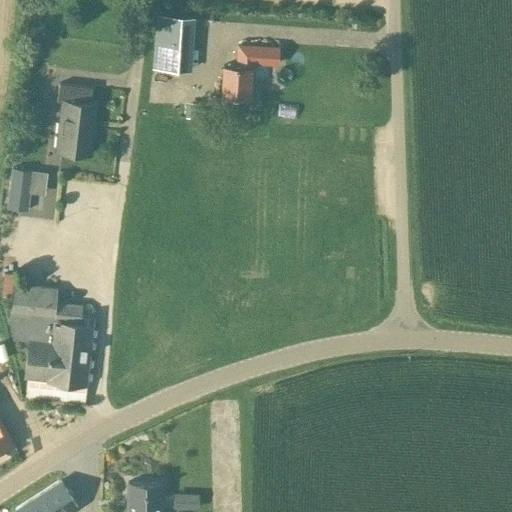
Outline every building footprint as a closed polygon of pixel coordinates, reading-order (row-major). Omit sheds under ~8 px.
[(191,70),(195,17),(155,14),(152,68),(191,70)] [(25,58),(36,59),(39,42),(27,40),(25,58)] [(228,63),(227,67),(224,66),(222,96),(248,98),(248,86),(253,86),(255,65),(277,65),(278,48),(238,44),(235,63),(228,63)] [(57,100),(62,101),(56,151),(90,155),(96,105),(89,104),(91,87),(59,83),(57,100)] [(12,167),(7,207),(29,209),(34,170),(12,167)] [(27,378),(25,397),(83,403),(85,385),(86,385),(93,317),(81,316),(82,305),(56,302),(57,289),(13,284),(10,317),(12,339),(28,340),(24,378),(27,378)] [(0,420),(0,450),(13,444),(0,420)] [(15,510),(16,511),(71,511),(78,508),(60,481),(15,510)] [(127,483),(126,511),(160,511),(161,483),(127,483)] [(174,491),(174,506),(200,506),(200,492),(174,491)]
